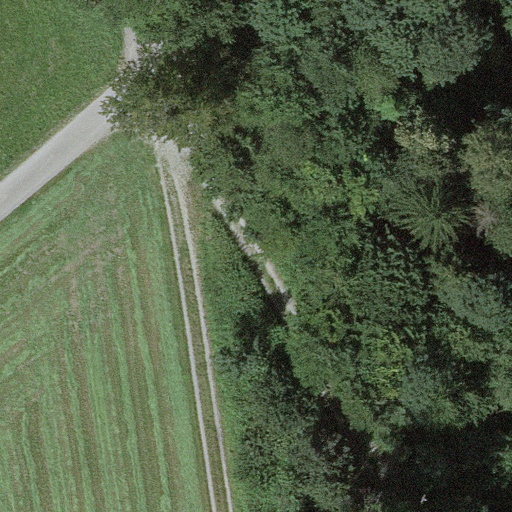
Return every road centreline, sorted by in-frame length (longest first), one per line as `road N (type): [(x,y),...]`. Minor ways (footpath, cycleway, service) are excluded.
road 1 (track): [(163,118),(414,511)]
road 2 (track): [(163,118),(223,511)]
road 3 (track): [(0,213),(155,83)]
